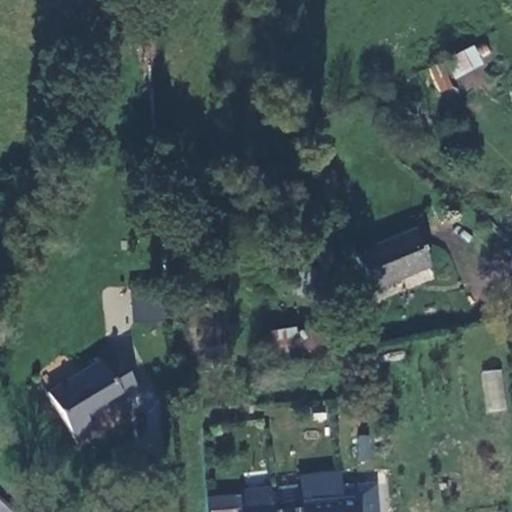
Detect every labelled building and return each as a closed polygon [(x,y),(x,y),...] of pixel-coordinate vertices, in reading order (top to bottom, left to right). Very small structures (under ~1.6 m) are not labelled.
[(477,49),(429,63),(438,93),(453,89),(450,77),(482,68),(477,49)] [(420,232),(361,254),(374,292),(435,269),(420,232)] [(162,289),(132,290),(133,323),(163,321),(162,289)] [(308,354),(304,326),(271,330),(275,358),(308,354)] [(99,360),(47,393),(75,440),(95,427),(89,417),(136,387),(110,345),(95,354),(99,360)] [(502,370),(481,371),(483,412),(504,411),(502,370)] [(357,461),(371,461),(371,435),(357,435),(357,461)] [(304,511),(288,511),(272,511),(271,491),(241,494),(242,511),(304,511)] [(0,511),(15,511),(0,497),(0,511)]
